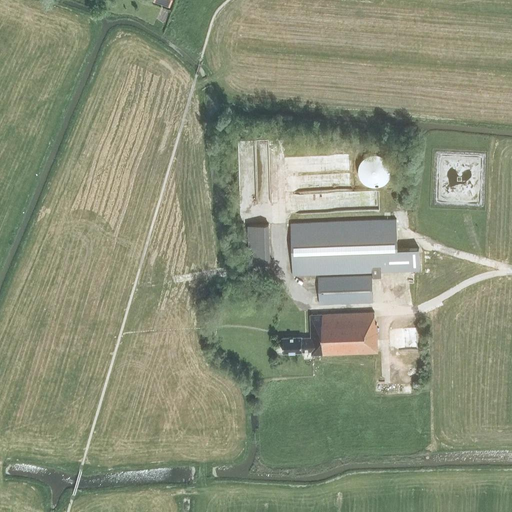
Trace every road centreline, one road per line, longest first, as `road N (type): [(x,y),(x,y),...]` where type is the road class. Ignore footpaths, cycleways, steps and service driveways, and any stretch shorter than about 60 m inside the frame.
road 1 (track): [(280,214),(283,271),(301,307),(387,312)]
road 2 (track): [(104,272),(177,279),(283,268)]
